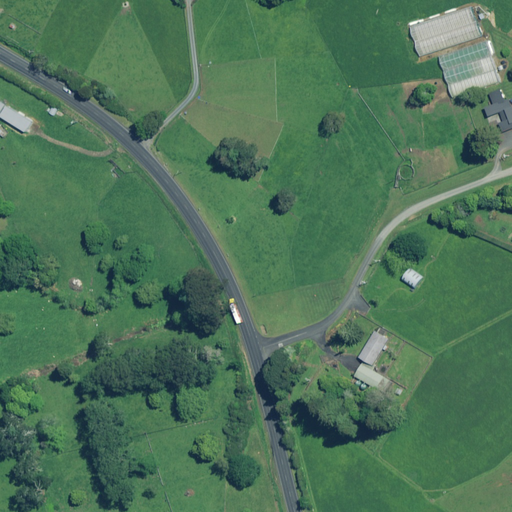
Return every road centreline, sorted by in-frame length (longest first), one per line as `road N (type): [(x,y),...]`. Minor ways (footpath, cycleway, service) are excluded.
road 1 (primary): [(252,350),(211,246),(144,155),(83,104),(0,53)]
road 2 (unclassified): [(252,350),(341,311),(380,238),(409,211),(511,169)]
road 3 (primary): [(293,511),(252,350)]
